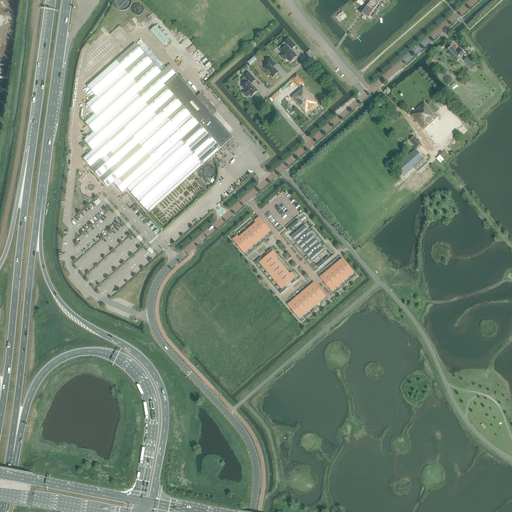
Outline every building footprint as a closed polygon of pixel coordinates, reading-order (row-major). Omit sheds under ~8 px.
[(127,9),(129,7),(130,4),(131,1),(130,0),(113,0),(113,2),(114,5),(116,8),(118,10),(121,10),(124,10),(127,9)] [(382,0),(372,0),(363,15),(369,19),(382,0)] [(138,16),(140,15),(142,13),(143,11),(143,8),(141,6),(139,5),(137,5),(135,6),(133,7),(132,10),(133,12),(134,14),(136,15),(138,16)] [(149,31),(163,46),(169,40),(155,25),(149,31)] [(286,58),(290,62),(292,61),(293,61),(295,59),(295,58),(297,56),(291,51),(292,51),(292,50),(295,46),(289,39),(284,43),(287,46),(280,51),(283,54),(280,56),(284,60),(286,58)] [(93,150),(83,159),(92,169),(91,169),(102,180),(109,188),(113,183),(113,184),(114,183),(122,193),(128,188),(149,212),(217,152),(221,148),(222,148),(225,146),(227,149),(232,145),(229,142),(232,139),(212,116),(216,112),(208,103),(206,105),(204,107),(203,106),(198,100),(168,67),(161,74),(135,45),(87,88),(96,98),(93,100),(86,106),(94,114),(86,122),(94,132),(84,140),(93,150)] [(465,53),(464,52),(462,50),(458,53),(452,46),(448,50),(457,61),(465,53)] [(250,65),(253,63),(252,61),(256,58),(254,56),(248,62),(250,65)] [(468,56),(463,60),(472,70),(476,66),(468,56)] [(278,73),(273,68),(276,65),(271,59),(266,63),(269,65),(265,69),(273,78),(273,77),(274,77),(276,76),(276,75),(278,73)] [(249,73),(244,77),(246,79),(243,82),(246,84),(243,87),(246,91),(243,93),(247,97),(249,95),(251,97),(258,91),(251,84),(255,80),(249,73)] [(292,79),(299,86),(304,82),(297,74),(292,79)] [(295,94),(291,98),(305,113),(317,103),(303,87),(295,94)] [(425,102),(411,115),(422,127),(437,144),(452,131),(461,123),(445,105),(435,113),(425,102)] [(414,136),(410,141),(417,148),(421,144),(414,136)] [(415,149),(397,166),(405,175),(414,167),(418,172),(428,163),(415,149)] [(237,236),(232,240),(244,254),(271,231),(259,217),(254,221),(256,223),(239,237),(237,236)] [(300,222),(298,220),(287,229),(288,232),(300,222)] [(326,251),(305,225),(291,237),(312,262),(326,251)] [(256,265),(259,262),(282,289),(279,292),(281,294),(287,288),(285,286),(290,282),(292,284),(297,280),(291,273),(289,274),(275,257),(277,256),(271,248),(266,253),(268,255),(263,259),(261,257),(254,263),(256,265)] [(328,256),(317,266),(319,268),(330,258),(328,256)] [(342,259),(320,278),(331,291),(354,272),(342,259)] [(287,305),(299,319),(326,296),(314,282),(287,305)]
